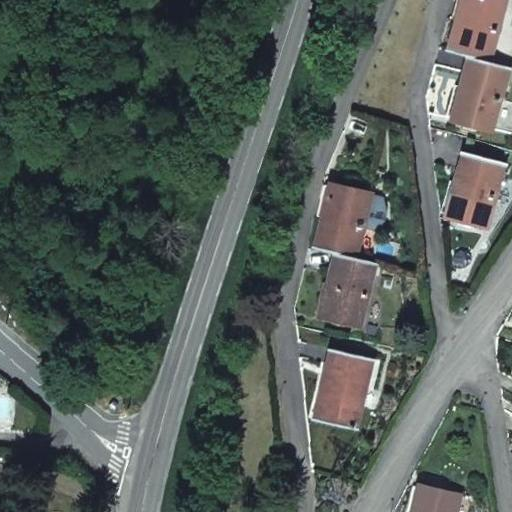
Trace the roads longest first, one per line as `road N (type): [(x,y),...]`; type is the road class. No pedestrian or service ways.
road 1 (residential): [(309,511),(283,294),(312,167),(379,0)]
road 2 (secondary): [(289,0),(186,288),(139,480)]
road 3 (residential): [(441,0),(412,100),(441,320),(462,353)]
road 4 (residential): [(139,480),(0,355)]
road 5 (residential): [(462,353),(368,511)]
road 6 (residential): [(462,353),(494,396),(509,511)]
